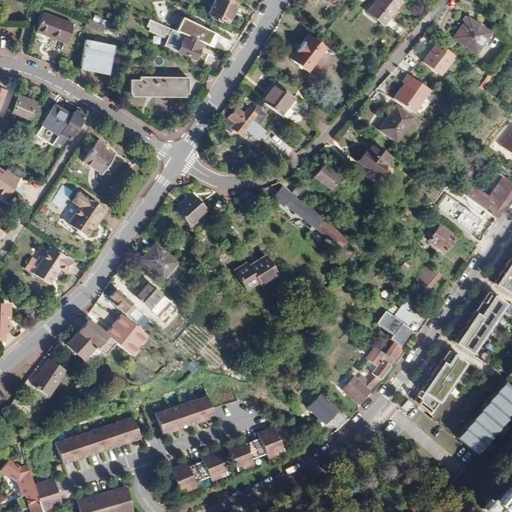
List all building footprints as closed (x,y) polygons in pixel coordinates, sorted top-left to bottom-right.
[(236,4),(228,0),(214,0),(208,15),(227,24),(236,4)] [(402,2),(398,0),(378,0),(368,13),(384,25),(402,2)] [(70,25),(41,14),(34,34),(63,44),(70,25)] [(212,46),(217,34),(181,16),(175,29),(183,32),(202,41),(212,46)] [(487,31),(467,18),(453,38),(474,53),(480,44),(478,43),(487,31)] [(95,23),(86,19),(83,27),(92,31),(95,23)] [(162,45),(174,51),(183,32),(175,29),(169,28),(149,20),(146,26),(148,27),(147,30),(162,37),(164,33),(167,33),(162,45)] [(194,59),(202,41),(183,32),(174,51),(194,59)] [(324,48),(308,35),(290,58),(307,70),(324,48)] [(113,46),(84,40),(78,69),(107,75),(113,46)] [(449,58),(432,46),(421,61),(437,73),(449,58)] [(452,61),(449,58),(437,73),(441,76),(452,61)] [(481,70),(470,64),(462,76),(473,83),(481,70)] [(411,113),(428,90),(407,74),(401,82),(403,84),(392,99),(411,113)] [(138,79),(129,79),(128,92),(130,92),(130,96),(185,97),(185,94),(186,94),(187,77),(138,76),(138,79)] [(293,99),(275,84),(263,99),(282,113),(293,99)] [(34,102),(17,96),(11,111),(28,118),(34,102)] [(263,99),(261,101),(280,116),(282,113),(263,99)] [(78,104),(76,107),(86,112),(87,110),(78,104)] [(70,115),(54,106),(41,124),(42,124),(36,134),(51,144),(54,140),(58,135),(61,130),(63,126),(64,125),(70,115)] [(243,111),(235,106),(221,123),(229,130),(232,126),(240,133),(253,119),(255,121),(262,112),(255,107),(252,110),(247,107),(243,111)] [(70,115),(63,126),(61,130),(58,135),(54,140),(60,143),(65,137),(68,139),(83,116),(86,112),(76,107),(70,115)] [(410,118),(394,107),(377,130),(394,142),(410,118)] [(511,129),(499,146),(511,156),(511,129)] [(13,139),(0,133),(0,142),(10,146),(13,139)] [(104,145),(95,139),(81,160),(100,173),(112,155),(102,148),(104,145)] [(390,157),(371,142),(357,161),(376,176),(390,157)] [(259,153),(252,147),(244,159),(251,164),(259,153)] [(337,174),(320,164),(311,176),(328,187),(337,174)] [(0,168),(0,192),(5,197),(18,178),(5,170),(4,171),(0,168)] [(467,172),(454,188),(477,205),(495,219),(499,213),(508,200),(511,193),(511,185),(502,177),(486,198),(468,183),(473,176),(467,172)] [(417,185),(409,180),(405,186),(413,191),(417,185)] [(295,188),(291,193),(302,202),(306,197),(295,188)] [(283,207),(284,206),(295,214),(293,217),(297,220),(299,218),(307,224),(304,227),(306,229),(309,226),(316,217),(283,189),(279,193),(278,192),(273,199),(283,207)] [(83,210),(91,199),(77,190),(69,201),(83,210)] [(243,192),(235,197),(247,207),(253,201),(243,192)] [(444,192),(433,207),(468,232),(479,218),(444,192)] [(207,208),(193,194),(177,210),(192,224),(207,208)] [(105,209),(91,199),(83,210),(72,226),(85,234),(91,225),(97,218),(98,219),(105,209)] [(484,213),(480,221),(491,227),(495,219),(484,213)] [(316,217),(309,226),(322,236),(320,238),(326,243),(328,241),(335,247),(343,239),(316,217)] [(453,235),(436,223),(425,238),(442,250),(453,235)] [(153,244),(139,260),(160,279),(174,262),(153,244)] [(66,256),(56,250),(38,276),(48,283),(57,268),(65,273),(72,262),(65,257),(66,256)] [(511,295),(511,255),(493,283),(511,296),(511,295)] [(250,268),(239,275),(250,294),(262,287),(264,290),(282,279),(270,260),(252,271),(250,268)] [(439,273),(432,268),(419,287),(426,292),(439,273)] [(162,298),(146,284),(133,299),(149,312),(162,298)] [(116,291),(109,298),(116,305),(115,307),(122,313),(128,307),(130,309),(132,307),(116,291)] [(506,304),(488,291),(454,342),(472,355),(506,304)] [(426,296),(423,300),(430,305),(433,301),(426,296)] [(389,301),(382,310),(392,317),(406,327),(417,334),(420,330),(421,328),(410,321),(419,308),(405,298),(398,308),(389,301)] [(9,303),(0,302),(0,306),(8,317),(9,303)] [(0,334),(11,325),(8,321),(6,319),(8,317),(0,306),(0,334)] [(142,333),(119,314),(102,334),(125,353),(142,333)] [(102,332),(85,316),(72,330),(76,332),(91,345),(102,332)] [(406,327),(392,317),(383,329),(398,339),(406,327)] [(76,332),(65,345),(86,365),(98,352),(91,345),(76,332)] [(379,341),(374,347),(383,354),(388,348),(379,341)] [(393,346),(386,356),(394,362),(397,364),(399,361),(403,355),(404,354),(393,346)] [(374,347),(366,359),(375,368),(365,379),(360,374),(356,378),(369,389),(379,380),(380,380),(394,362),(386,356),(383,354),(374,347)] [(467,363),(448,351),(421,391),(425,395),(422,400),(418,397),(415,401),(432,416),(467,363)] [(63,370),(45,359),(29,383),(46,395),(63,370)] [(355,379),(353,377),(342,389),(358,404),(369,391),(368,391),(369,389),(356,378),(355,379)] [(511,413),(511,387),(506,383),(459,438),(478,454),(511,413)] [(155,412),(162,434),(170,432),(170,430),(180,426),(180,428),(196,423),(195,421),(205,418),(206,420),(214,417),(211,408),(237,400),(232,386),(207,395),(155,412)] [(322,398),(310,411),(323,423),(326,420),(337,430),(349,419),(337,408),(335,410),(322,398)] [(413,404),(409,401),(403,408),(407,411),(413,404)] [(132,440),(140,438),(132,415),(55,441),(62,463),(71,461),(70,459),(80,455),(81,457),(96,452),(95,450),(105,447),(106,449),(122,444),(121,442),(131,438),(132,440)] [(275,452),(281,449),(272,428),(267,430),(269,435),(266,436),(264,431),(256,435),(258,440),(244,446),(241,441),(233,444),(235,449),(233,450),(231,445),(225,448),(234,469),(240,466),(242,471),(252,466),(249,460),(264,454),(266,460),(276,456),(275,452)] [(218,476),(225,473),(216,452),(210,454),(212,459),(209,460),(207,455),(199,459),(201,464),(187,470),(185,465),(177,468),(179,473),(176,474),(174,469),(168,472),(177,493),(184,490),(185,494),(195,490),(193,484),(207,478),(210,484),(220,480),(218,476)] [(27,508),(39,505),(38,503),(34,490),(34,489),(32,484),(26,467),(19,469),(19,468),(7,460),(0,471),(0,472),(16,483),(20,496),(15,499),(19,511),(27,508)] [(39,505),(41,510),(60,503),(57,495),(55,496),(52,486),(54,485),(51,477),(32,484),(34,489),(34,490),(38,503),(39,505)] [(511,511),(511,484),(500,499),(497,503),(507,511),(511,511)] [(81,500),(75,501),(77,511),(131,511),(124,487),(118,489),(119,494),(117,495),(115,490),(84,499),(85,504),(83,505),(81,500)]
